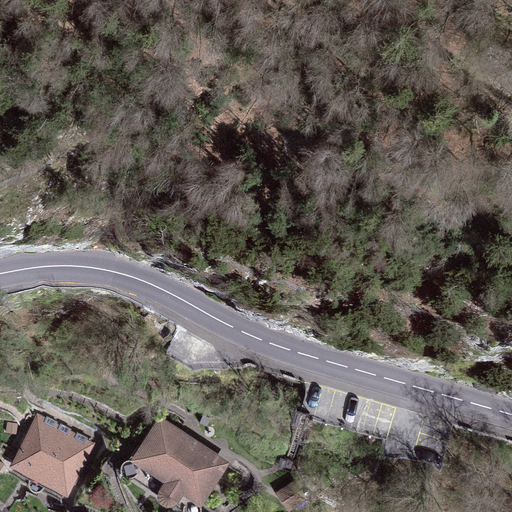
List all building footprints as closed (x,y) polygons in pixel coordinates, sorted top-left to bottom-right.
[(310,412),(295,407),(292,420),(307,424),(310,412)] [(15,462),(66,489),(89,445),(85,443),(88,437),(78,432),(75,437),(68,434),(71,429),(61,423),(58,428),(54,426),(57,421),(47,416),(44,421),(39,418),(15,462)] [(176,498),(193,509),(223,463),(161,421),(130,468),(162,489),(160,492),(160,495),(161,499),(164,501),(167,503),(170,503),(174,501),(176,498)] [(291,471),(295,460),(286,457),(282,468),(291,471)] [(306,497),(296,481),(284,490),(294,505),(306,497)]
